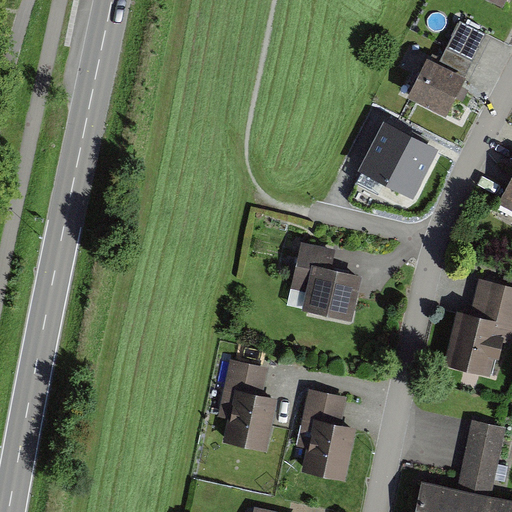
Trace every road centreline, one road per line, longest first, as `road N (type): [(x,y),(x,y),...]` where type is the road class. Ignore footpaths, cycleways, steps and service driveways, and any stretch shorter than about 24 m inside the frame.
road 1 (secondary): [(114,0),(12,511)]
road 2 (residential): [(377,511),(423,290),(460,186),(511,84)]
